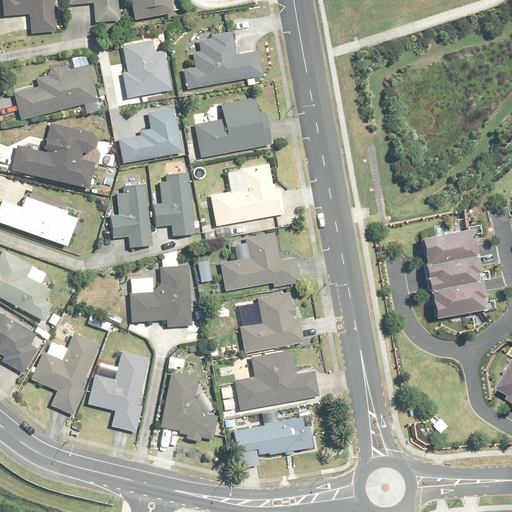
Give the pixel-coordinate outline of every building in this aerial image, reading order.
[(3,0),(4,16),(31,14),(32,33),(56,31),(54,0),(3,0)] [(120,20),(118,0),(67,0),(68,5),(94,3),(95,22),(120,20)] [(174,10),(181,9),(178,0),(132,0),(136,20),(175,12),(174,10)] [(255,79),(263,77),(258,52),(237,55),(233,33),(214,36),(214,39),(199,42),(201,52),(193,53),(196,68),(184,70),(188,90),(247,80),(248,85),(255,84),(255,79)] [(124,73),(129,98),(172,90),(165,52),(154,54),(151,41),(124,47),(129,72),(124,73)] [(99,100),(86,55),(72,59),(75,69),(66,71),(60,66),(52,68),(49,76),(37,79),(39,87),(15,94),(23,121),(99,100)] [(256,99),(222,105),(225,119),(196,125),(203,158),(272,145),(266,112),(259,113),(256,99)] [(169,155),(170,158),(174,157),(174,155),(183,153),(175,110),(148,115),(151,130),(140,132),(141,137),(120,141),(124,164),(169,155)] [(83,152),(88,153),(97,149),(98,142),(92,133),(51,124),(45,150),(52,151),(51,154),(17,146),(12,170),(88,187),(93,164),(81,161),(83,152)] [(285,214),(281,191),(273,184),(270,166),(224,173),(228,193),(211,196),(216,226),(285,214)] [(167,182),(160,183),(162,204),(154,205),(157,227),(172,226),(174,238),(195,235),(188,174),(167,177),(167,182)] [(129,194),(117,195),(119,215),(111,216),(113,238),(129,237),(130,248),(153,246),(146,184),(128,186),(129,194)] [(80,236),(84,225),(77,223),(78,219),(67,215),(68,212),(27,198),(23,210),(2,202),(0,207),(0,222),(69,246),(73,233),(80,236)] [(471,229),(423,239),(438,318),(486,309),(484,300),(487,299),(484,280),(481,280),(479,274),(483,273),(476,240),(473,241),(471,229)] [(248,244),(236,246),(238,261),(222,263),(226,291),(274,283),(275,287),(300,283),(296,258),(280,260),(276,234),(247,238),(248,244)] [(52,286),(49,276),(4,250),(0,256),(0,296),(43,321),(52,305),(44,301),(52,286)] [(214,283),(211,261),(199,262),(202,284),(214,283)] [(192,325),(191,267),(161,267),(161,285),(153,293),(131,293),(131,321),(168,320),(168,326),(192,325)] [(290,294),(259,299),(263,324),(243,327),(247,353),(304,344),(299,309),(292,310),(290,294)] [(257,305),(240,307),(242,323),(260,320),(257,305)] [(2,360),(23,373),(36,351),(28,346),(35,334),(0,313),(0,353),(5,357),(2,360)] [(56,328),(62,317),(52,313),(47,323),(56,328)] [(52,405),(75,415),(84,391),(81,390),(100,344),(74,334),(68,350),(52,343),(48,353),(45,352),(33,381),(58,391),(52,405)] [(255,377),(235,381),(240,411),(320,396),(316,372),(295,376),(290,351),(252,358),(255,377)] [(112,427),(137,433),(142,408),(139,407),(150,359),(122,352),(116,380),(96,376),(90,404),(116,410),(112,427)] [(169,358),(168,369),(177,370),(177,367),(184,368),(185,359),(169,358)] [(187,438),(201,441),(202,437),(214,439),(218,417),(206,415),(215,408),(204,392),(206,379),(172,373),(162,427),(180,430),(180,433),(187,435),(187,438)] [(235,410),(233,387),(222,389),(224,411),(235,410)] [(305,428),(303,418),(265,424),(266,427),(234,432),(237,452),(259,449),(260,455),(314,447),(311,427),(305,428)] [(441,418),(433,426),(441,434),(449,427),(441,418)] [(249,453),(247,453),(245,454),(244,455),(243,456),(243,457),(242,458),(242,459),(242,461),(242,462),(242,463),(243,464),(244,466),(246,467),(247,468),(248,468),(249,468),(251,468),(252,468),(253,467),(254,467),(255,466),(256,465),(257,464),(257,462),(257,461),(257,460),(257,458),(256,457),(256,456),(255,455),(254,454),(253,454),(251,453),(250,453),(249,453)]
